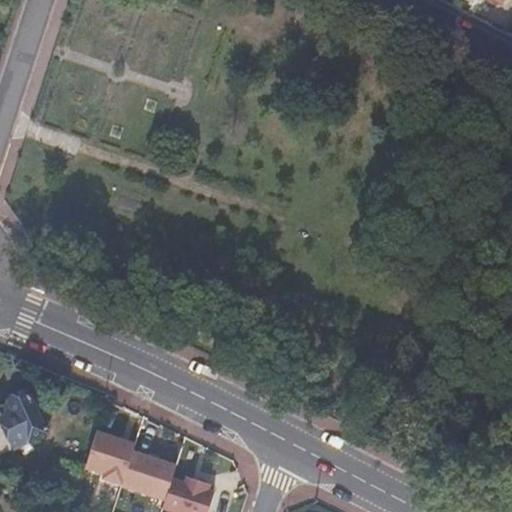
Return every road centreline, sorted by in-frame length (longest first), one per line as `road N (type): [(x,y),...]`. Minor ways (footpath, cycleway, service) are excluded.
road 1 (primary): [(287,437),(0,305)]
road 2 (primary): [(425,511),(287,437)]
road 3 (residential): [(0,124),(41,0)]
road 4 (residential): [(511,57),(404,0)]
